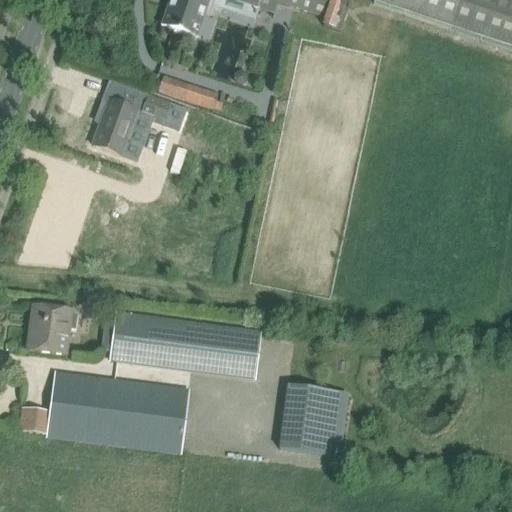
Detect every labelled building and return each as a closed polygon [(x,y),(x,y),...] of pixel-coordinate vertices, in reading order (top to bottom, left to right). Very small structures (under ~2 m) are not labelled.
[(171,0),(163,28),(198,39),(205,17),(209,19),(213,6),(209,5),(210,0),(171,0)] [(228,0),(258,9),(260,0),(228,0)] [(511,0),(271,0),(325,17),(322,26),(340,33),(351,0),(375,0),(374,5),(510,51),(511,51),(511,0)] [(217,95),(221,80),(192,72),(188,88),(217,95)] [(143,115),(165,123),(172,105),(151,97),(143,115)] [(92,148),(111,155),(122,158),(138,114),(108,103),(92,148)] [(65,358),(69,331),(76,332),(78,317),(71,316),(71,314),(37,309),(34,335),(30,335),(28,353),(65,358)] [(112,363),(255,381),(261,333),(117,316),(116,325),(104,324),(101,353),(113,354),(112,363)] [(48,437),(47,439),(180,456),(181,453),(188,392),(168,390),(55,376),(51,414),(48,437)] [(278,452),(340,459),(348,396),(286,388),(278,452)] [(389,469),(389,479),(404,479),(404,469),(389,469)]
